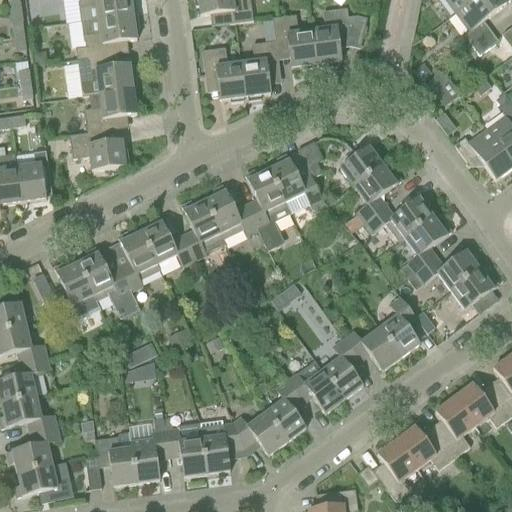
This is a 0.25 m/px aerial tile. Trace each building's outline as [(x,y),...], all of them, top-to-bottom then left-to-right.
[(17,0),(7,0),(8,8),(19,7),(17,0)] [(77,0),(81,25),(132,19),(132,16),(135,16),(134,3),(130,3),(129,0),(77,0)] [(193,0),(194,10),(198,10),(199,20),(209,18),(227,16),(228,28),(248,26),(252,25),(249,1),(248,0),(193,0)] [(438,0),(441,0),(454,17),(477,0),(434,0),(436,2),(438,0)] [(463,39),(471,49),(490,35),(483,25),(506,8),(505,7),(510,4),(506,0),(477,0),(454,17),(468,36),(463,39)] [(35,6),(25,7),(27,19),(36,18),(35,6)] [(324,33),(311,35),(315,69),(318,68),(318,72),(331,70),(330,67),(340,65),(338,47),(350,46),(360,48),(365,22),(355,20),(346,21),(345,13),(322,16),(324,33)] [(84,51),(75,52),(76,63),(100,60),(110,59),(108,47),(126,45),(136,43),(134,34),(138,33),(136,20),(133,21),(132,19),(98,23),(81,25),(83,39),(84,51)] [(271,22),(274,45),(275,46),(287,44),(290,72),(300,71),(300,74),(313,73),(313,69),(315,69),(311,35),(297,36),(295,19),(271,22)] [(11,27),(13,42),(23,40),(21,26),(11,27)] [(511,30),(508,34),(500,39),(511,55),(511,30)] [(490,35),(471,49),(478,59),(497,45),(490,35)] [(23,40),(13,42),(15,56),(25,54),(23,40)] [(253,66),(240,67),(244,102),(247,101),(247,105),(260,103),(260,100),(269,98),(266,71),(278,69),(275,46),(274,45),(251,49),(253,66)] [(244,102),(240,67),(226,69),(224,52),(201,55),(204,79),(216,78),(219,105),(229,104),(230,107),(242,105),(242,102),(244,102)] [(44,55),(32,57),(33,70),(46,68),(44,55)] [(100,60),(76,63),(81,100),(98,98),(132,94),(132,91),(135,91),(134,78),(130,78),(129,69),(101,72),(100,60)] [(17,75),(19,89),(30,88),(28,74),(17,75)] [(433,101),(435,99),(443,111),(460,99),(447,82),(437,75),(423,94),(433,101)] [(30,88),(19,89),(21,103),(31,102),(30,88)] [(98,98),(100,112),(83,114),(86,137),(92,137),(110,134),(108,122),(136,119),(134,109),(138,108),(136,96),(133,96),(132,94),(98,98)] [(502,99),(495,104),(502,113),(508,108),(502,99)] [(504,120),(485,134),(511,169),(511,109),(511,108),(501,115),(500,115),(504,120)] [(23,120),(9,122),(10,132),(24,130),(23,120)] [(0,133),(10,132),(9,122),(0,122),(0,133)] [(511,172),(511,169),(485,134),(467,147),(464,142),(453,150),(468,169),(477,162),(494,185),(511,172)] [(121,145),(93,148),(92,137),(86,137),(68,140),(71,163),(88,161),(90,175),(124,170),(124,167),(127,167),(126,154),(122,154),(121,145)] [(289,219),(309,209),(311,213),(316,216),(327,211),(320,203),(310,183),(321,177),(316,167),(321,164),(313,146),(296,154),(308,178),(297,183),(286,159),(275,164),(278,169),(267,175),(289,219)] [(339,173),(353,191),(381,170),(374,160),(379,157),(372,148),(339,173)] [(34,169),(16,171),(21,207),(45,204),(44,201),(51,200),(45,154),(33,156),(34,169)] [(0,159),(0,209),(21,207),(16,171),(14,158),(0,159)] [(355,217),(363,228),(386,211),(378,201),(400,185),(393,176),(389,180),(381,170),(353,191),(366,209),(355,217)] [(254,174),(243,179),(256,204),(245,209),(257,234),(266,254),(276,249),(279,238),(273,226),(289,219),(267,175),(256,180),(254,174)] [(214,200),(204,206),(222,243),(242,234),(245,240),(257,234),(245,209),(234,215),(222,190),(212,195),(214,200)] [(385,228),(398,246),(432,221),(425,211),(429,208),(423,199),(393,221),(386,211),(363,228),(371,238),(385,228)] [(190,206),(180,210),(192,235),(181,240),(193,265),(205,260),(204,257),(223,248),(224,250),(225,250),(222,243),(204,206),(193,211),(190,206)] [(151,231),(140,237),(158,274),(159,274),(156,269),(176,259),(181,271),(193,265),(181,240),(170,245),(158,221),(148,226),(151,231)] [(399,273),(407,283),(436,262),(429,252),(450,236),(444,227),(439,231),(432,221),(398,246),(403,243),(416,260),(399,273)] [(128,266),(117,271),(130,296),(141,291),(138,284),(158,274),(140,237),(129,242),(127,237),(116,241),(128,266)] [(87,262),(76,268),(95,305),(107,299),(119,323),(138,314),(130,296),(117,271),(107,277),(95,252),(84,257),(87,262)] [(436,278),(450,296),(479,274),(471,265),(476,261),(470,252),(443,272),(436,262),(407,283),(415,294),(436,278)] [(63,267),(53,272),(65,297),(54,302),(56,306),(66,327),(78,322),(98,312),(95,305),(92,300),(76,268),(65,273),(63,267)] [(479,274),(450,296),(464,314),(497,290),(491,280),(486,284),(479,274)] [(56,306),(54,302),(51,296),(40,301),(45,312),(56,306)] [(257,297),(250,301),(255,308),(263,303),(260,297),(257,297)] [(280,298),(270,305),(277,315),(287,307),(280,298)] [(400,362),(418,348),(406,331),(415,324),(414,322),(399,302),(388,309),(396,320),(378,333),(400,362)] [(250,304),(246,307),(250,313),(255,311),(250,304)] [(0,336),(25,331),(20,308),(0,312),(0,336)] [(414,322),(415,324),(426,338),(433,333),(421,317),(414,322)] [(0,360),(16,357),(18,369),(46,362),(43,349),(30,352),(25,331),(0,336),(0,360)] [(352,336),(342,344),(358,366),(368,359),(381,376),(400,362),(378,333),(360,346),(352,336)] [(217,341),(204,348),(210,358),(223,351),(217,341)] [(339,362),(321,375),(343,404),(361,390),(349,373),(358,366),(342,344),(331,351),(339,362)] [(140,352),(139,356),(144,365),(155,359),(149,347),(140,352)] [(498,382),(488,389),(511,420),(511,419),(511,361),(510,359),(492,373),(498,382)] [(0,409),(35,401),(30,379),(49,375),(46,362),(18,369),(21,380),(0,385),(0,409)] [(296,378),(285,386),(302,408),(311,401),(324,418),(343,404),(321,375),(314,365),(296,378)] [(129,374),(122,377),(123,386),(131,385),(129,374)] [(282,404),(264,417),(286,446),(305,432),(292,415),(302,408),(285,386),(274,394),(282,404)] [(472,388),(453,402),(474,431),(487,421),(495,432),(511,420),(488,389),(478,396),(472,388)] [(0,433),(26,427),(29,439),(56,433),(53,420),(40,423),(35,401),(0,409),(3,421),(0,421),(0,433)] [(440,424),(430,432),(453,463),(469,451),(461,441),(474,431),(453,402),(434,416),(440,424)] [(240,422),(232,428),(242,454),(255,445),(267,460),(286,446),(264,417),(247,431),(240,422)] [(199,428),(201,443),(206,479),(229,475),(226,456),(242,454),(232,428),(221,429),(221,425),(199,428)] [(175,433),(164,435),(168,462),(180,461),(182,482),(206,479),(201,443),(199,430),(177,433),(175,433)] [(414,431),(395,445),(416,474),(429,464),(437,475),(453,463),(430,432),(420,439),(414,431)] [(13,467),(16,478),(51,470),(46,448),(59,445),(56,433),(29,439),(32,451),(5,457),(8,468),(13,467)] [(152,444),(130,447),(135,488),(159,485),(156,464),(168,462),(164,435),(151,436),(152,444)] [(107,442),(94,444),(94,445),(96,461),(98,472),(102,471),(109,470),(112,491),(134,488),(135,488),(132,463),(130,447),(129,443),(128,436),(127,437),(123,437),(119,438),(116,441),(107,442)] [(371,475),(377,483),(395,506),(411,494),(403,483),(416,474),(395,445),(376,459),(382,467),(371,475)] [(98,472),(96,461),(84,463),(88,494),(100,493),(98,472)] [(19,490),(13,491),(16,502),(44,496),(46,505),(70,500),(68,489),(67,489),(62,470),(63,470),(63,467),(51,470),(16,478),(19,490)] [(367,490),(377,483),(371,475),(368,470),(358,477),(367,490)] [(356,511),(354,494),(315,499),(317,511),(356,511)]
